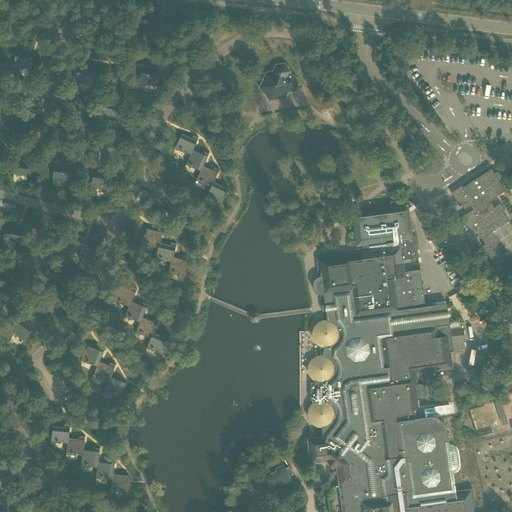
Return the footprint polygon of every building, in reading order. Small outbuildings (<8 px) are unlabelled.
[(29,74),(30,74),(33,54),(17,52),(15,67),(30,69),(29,74)] [(268,75),(267,75),(262,88),(271,99),(284,97),(287,92),(288,92),(295,90),(297,83),(284,66),(277,67),(276,70),(274,74),(273,77),(268,77),(268,75)] [(78,68),(76,83),(92,85),(91,90),(92,90),(94,70),(78,68)] [(156,91),(156,86),(158,71),(142,68),(140,84),(156,86),(155,91),(156,91)] [(119,125),(119,120),(121,105),(105,103),(103,118),(119,120),(118,125),(119,125)] [(32,118),(29,136),(30,136),(30,131),(46,133),(47,119),(32,118)] [(193,151),(198,138),(193,136),(192,139),(182,134),(176,147),(175,151),(177,147),(180,149),(180,150),(182,150),(186,152),(186,153),(190,155),(191,155),(193,151)] [(203,155),(193,151),(191,155),(190,155),(185,167),(186,167),(187,163),(191,165),(191,166),(192,166),(197,168),(196,169),(201,171),(203,167),(209,154),(204,152),(203,155)] [(14,174),(29,176),(31,163),(16,161),(13,179),(14,179),(14,174)] [(55,165),(53,183),(54,178),(69,180),(71,167),(55,165)] [(213,183),(214,183),(219,170),(214,168),(213,171),(203,167),(201,171),(196,183),(198,179),(201,181),(201,182),(203,182),(207,184),(207,185),(211,187),(213,183)] [(472,227),(479,237),(481,240),(482,239),(485,244),(482,246),(496,267),(510,257),(496,237),(495,238),(491,233),(509,222),(502,211),(504,209),(501,204),(494,208),(493,206),(490,201),(506,191),(498,180),(501,178),(499,176),(497,173),(495,175),(491,169),(463,188),(462,186),(451,193),(460,206),(462,205),(465,209),(470,206),(473,210),(461,218),(468,229),(472,227)] [(108,195),(108,190),(110,174),(94,172),(92,188),(108,190),(107,195),(108,195)] [(211,187),(206,199),(208,195),(212,197),(211,198),(213,198),(218,200),(216,204),(221,206),(228,189),(214,183),(213,183),(211,187)] [(317,425),(321,426),(323,437),(315,438),(308,446),(309,452),(310,457),(318,463),(328,462),(329,461),(330,462),(333,464),(337,467),(337,468),(339,486),(342,511),(472,511),(472,505),(474,505),(472,489),(455,491),(453,474),(456,473),(459,470),(460,467),(460,464),(459,452),(457,449),(455,447),(452,445),(449,445),(447,433),(446,427),(443,423),(439,420),(433,418),(428,417),(420,418),(418,400),(421,400),(424,399),(426,395),(427,392),(426,389),(424,386),(421,385),(418,385),(415,385),(415,380),(418,380),(417,374),(425,373),(425,378),(434,376),(445,375),(445,376),(453,375),(450,352),(453,352),(449,323),(448,314),(447,304),(425,307),(420,270),(412,271),(404,272),(403,273),(401,261),(411,260),(419,258),(416,237),(411,234),(408,211),(403,207),(397,208),(392,208),(386,209),(381,210),(375,211),(370,211),(364,212),(359,213),(353,214),(357,246),(362,245),(363,253),(338,256),(338,254),(316,257),(318,274),(320,274),(321,277),(317,278),(314,281),(313,284),(313,288),(314,291),(316,294),(320,296),(323,296),(325,306),(322,306),(322,309),(322,312),(326,312),(327,322),(323,322),(319,324),(316,327),(314,331),(314,335),(315,339),(317,342),(320,345),(324,346),(323,357),(318,357),(314,359),(311,363),(309,368),(310,372),(312,377),(315,380),(315,383),(311,383),(311,403),(315,403),(312,406),(310,410),(309,415),(310,419),(313,423),(317,425)] [(21,229),(6,227),(4,245),(5,240),(20,242),(21,229)] [(160,243),(163,230),(158,229),(157,232),(147,229),(142,247),(143,243),(147,244),(149,245),(149,244),(154,245),(153,247),(158,248),(160,243)] [(81,262),(83,258),(93,245),(80,236),(70,249),(83,258),(80,262),(81,262)] [(173,258),(176,244),(171,243),(170,246),(160,243),(158,248),(155,261),(156,257),(160,258),(160,259),(162,259),(162,258),(167,260),(166,261),(171,262),(173,258)] [(188,262),(173,258),(171,262),(168,275),(169,271),(173,272),(173,273),(175,273),(179,274),(178,278),(184,280),(188,262)] [(58,308),(61,303),(70,291),(57,282),(48,294),(61,303),(58,307),(58,308)] [(131,302),(132,302),(137,290),(132,288),(130,291),(120,286),(113,303),(114,303),(115,300),(119,301),(119,302),(120,302),(121,302),(125,303),(125,305),(129,307),(131,302)] [(141,306),(132,302),(131,302),(129,307),(124,319),(125,319),(126,315),(130,317),(131,318),(132,317),(136,319),(136,321),(140,322),(140,323),(142,318),(143,318),(148,305),(143,303),(141,306)] [(21,344),(24,340),(33,327),(20,318),(10,330),(24,340),(21,344)] [(140,323),(140,322),(135,334),(136,335),(137,331),(141,332),(141,333),(142,334),(143,333),(147,335),(146,336),(151,338),(153,334),(159,321),(154,319),(152,322),(143,318),(142,318),(140,323)] [(168,340),(153,334),(151,338),(146,350),(147,350),(148,347),(152,348),(152,349),(153,349),(158,351),(156,355),(161,357),(168,340)] [(98,351),(88,346),(83,359),(81,363),(82,363),(83,360),(87,361),(87,362),(88,362),(89,362),(93,364),(92,365),(97,367),(99,362),(100,362),(105,350),(100,348),(98,351)] [(110,378),(111,378),(116,365),(111,363),(109,366),(100,362),(99,362),(97,367),(92,379),(93,379),(94,375),(98,377),(99,378),(100,377),(104,379),(104,381),(108,382),(108,383),(110,378)] [(108,383),(108,382),(103,394),(104,395),(105,391),(109,392),(109,393),(110,394),(111,393),(115,395),(113,399),(118,401),(125,384),(111,378),(110,378),(108,383)] [(449,405),(435,407),(435,413),(450,411),(449,405)] [(68,439),(69,439),(70,425),(65,425),(64,428),(53,427),(52,441),(51,445),(52,445),(52,441),(56,441),(56,442),(58,442),(58,441),(63,442),(63,443),(68,444),(68,439)] [(83,451),(85,437),(79,437),(79,440),(69,439),(68,439),(68,444),(66,457),(67,457),(67,453),(71,453),(71,454),(73,454),(73,453),(78,454),(78,455),(83,456),(83,451)] [(98,463),(100,449),(94,449),(94,452),(83,451),(83,456),(81,469),(82,469),(82,465),(86,465),(86,466),(88,466),(88,465),(93,466),(93,467),(98,468),(98,463)] [(113,475),(115,461),(109,461),(109,464),(98,463),(98,468),(96,481),(97,481),(97,477),(101,477),(101,478),(103,478),(103,477),(108,478),(107,479),(112,480),(113,480),(113,475)] [(296,487),(288,475),(292,472),(289,468),(285,470),(273,478),(270,473),(266,476),(279,498),(296,487)] [(129,476),(113,475),(113,480),(112,480),(111,493),(112,489),(116,489),(116,490),(118,490),(118,489),(123,490),(122,494),(127,495),(129,476)]
